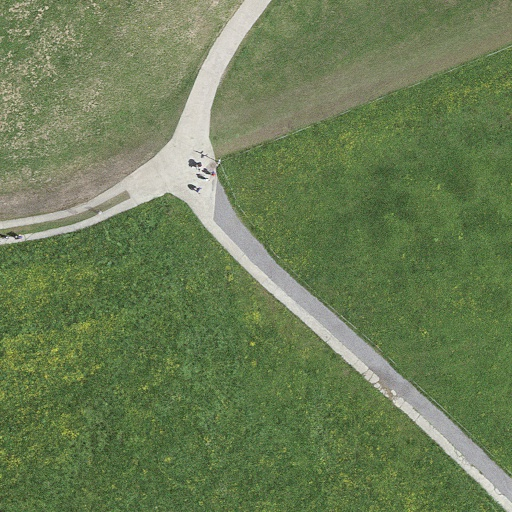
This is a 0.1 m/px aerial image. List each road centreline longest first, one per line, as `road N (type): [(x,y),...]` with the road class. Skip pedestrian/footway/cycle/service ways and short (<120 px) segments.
road 1 (track): [(511,509),(241,250),(206,203),(188,156)]
road 2 (track): [(188,156),(104,214),(0,240)]
road 3 (track): [(274,0),(210,78),(188,156)]
